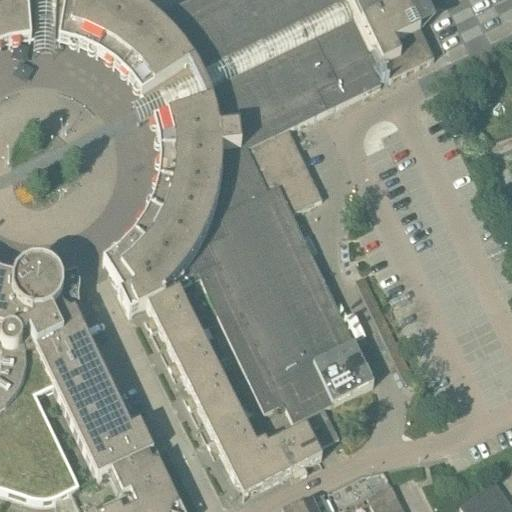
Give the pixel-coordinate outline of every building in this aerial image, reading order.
[(31,34),(32,0),(0,0),(0,40),(6,38),(31,34)] [(345,0),(196,0),(159,18),(131,0),(59,0),(58,35),(81,41),(101,49),(120,61),(136,76),(152,95),(344,4),(343,3),(346,1),(345,0)] [(319,96),(329,115),(380,90),(372,74),(381,70),(388,85),(433,64),(405,5),(369,22),(356,29),(355,28),(319,45),(328,65),(329,64),(339,86),(319,96)] [(290,134),(329,115),(319,96),(339,86),(329,64),(328,65),(319,45),(164,119),(169,144),(171,165),(169,187),(163,208),(155,228),(142,247),(128,262),(118,271),(146,310),(178,294),(199,284),(263,418),(283,409),(292,428),(304,423),(325,413),(374,389),(292,218),(323,203),(290,134)] [(511,190),(502,195),(511,214),(511,213),(511,190)] [(62,292),(61,288),(61,287),(61,286),(60,286),(58,284),(55,279),(55,278),(54,278),(47,274),(47,273),(46,272),(45,272),(45,273),(37,271),(36,270),(35,271),(26,273),(26,272),(25,272),(25,273),(25,274),(18,279),(17,278),(16,279),(16,280),(14,285),(12,287),(11,287),(10,288),(11,288),(11,289),(10,295),(0,291),(0,496),(26,504),(33,506),(39,507),(45,506),(52,505),(58,503),(72,496),(78,493),(35,405),(55,395),(98,483),(106,479),(153,456),(139,429),(131,433),(75,318),(79,316),(81,321),(82,320),(79,314),(78,308),(78,302),(77,302),(75,298),(73,295),(69,293),(65,292),(62,292)] [(364,281),(362,281),(354,285),(404,387),(411,383),(413,382),(364,281)] [(178,294),(146,310),(146,311),(152,322),(145,325),(152,337),(158,334),(175,366),(168,370),(174,383),(181,379),(191,399),(184,402),(190,415),(197,411),(214,444),(207,447),(214,462),(221,458),(243,502),(292,478),(296,484),(308,478),(305,471),(322,463),(310,438),(306,431),(266,450),(264,445),(256,449),(254,445),(265,440),(255,419),(243,424),(230,398),(241,393),(232,373),(220,379),(215,368),(226,363),(216,342),(204,347),(194,326),(205,321),(193,297),(182,303),(178,294)] [(325,413),(304,423),(310,434),(323,428),(326,436),(316,441),(321,452),(340,443),(325,413)] [(179,511),(153,456),(106,479),(117,501),(115,506),(103,511),(179,511)] [(495,485),(477,498),(483,507),(501,494),(495,485)] [(371,511),(375,511),(397,501),(391,490),(367,502),(371,511)] [(493,511),(507,503),(501,494),(483,507),(484,508),(486,511),(493,511)] [(483,507),(477,498),(460,511),(477,511),(484,508),(483,507)] [(327,511),(322,500),(298,511),(327,511)] [(402,511),(397,501),(375,511),(402,511)] [(511,511),(511,510),(507,503),(493,511),(511,511)]
